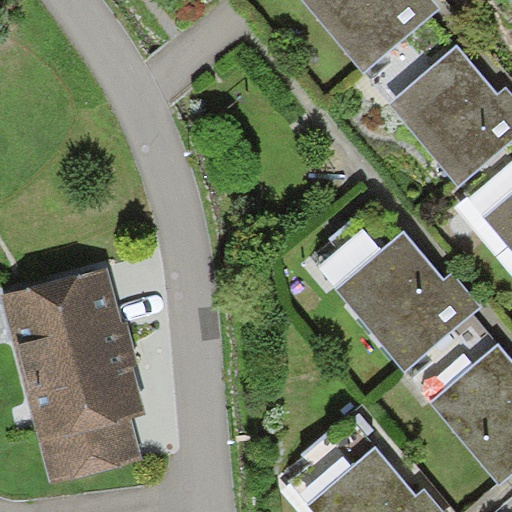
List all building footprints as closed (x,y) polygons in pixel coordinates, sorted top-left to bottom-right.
[(295,0),(366,80),(443,13),(431,0),(295,0)] [(456,47),(388,105),(460,190),(511,146),(511,95),(506,89),(498,96),(456,47)] [(511,196),(485,220),(511,251),(511,196)] [(406,236),(336,295),(404,375),(482,309),(452,274),(445,280),(406,236)] [(112,269),(1,297),(50,486),(145,462),(135,419),(149,416),(132,348),(112,269)] [(511,363),(498,348),(429,409),(500,491),(511,480),(511,363)] [(375,451),(307,508),(310,511),(440,511),(423,492),(415,499),(375,451)]
